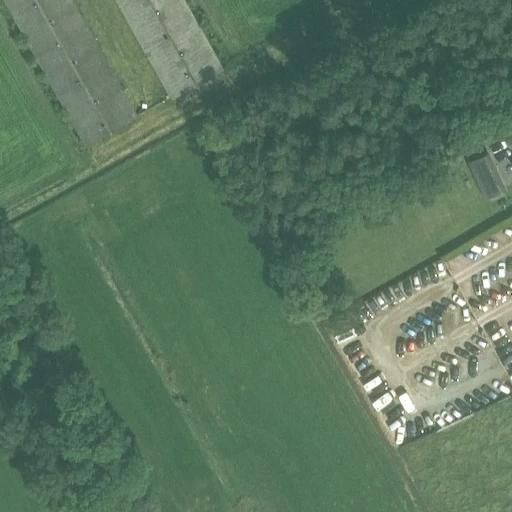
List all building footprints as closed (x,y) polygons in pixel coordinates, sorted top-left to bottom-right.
[(3,0),(83,145),(134,117),(69,0),(3,0)] [(117,0),(171,97),(223,68),(184,0),(117,0)] [(456,137),(463,151),(476,145),(469,131),(456,137)] [(494,154),(498,166),(511,161),(506,149),(494,154)] [(468,161),(486,198),(508,188),(490,150),(468,161)]
